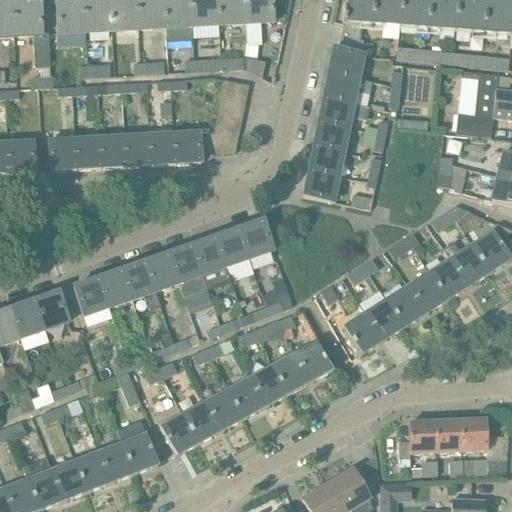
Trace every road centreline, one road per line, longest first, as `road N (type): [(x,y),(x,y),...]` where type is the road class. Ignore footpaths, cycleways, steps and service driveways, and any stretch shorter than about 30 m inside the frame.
road 1 (residential): [(170,511),(369,406),(406,393),(511,386)]
road 2 (residential): [(0,284),(234,196)]
road 3 (residential): [(0,201),(234,196)]
road 4 (residential): [(234,196),(281,173),(315,0)]
